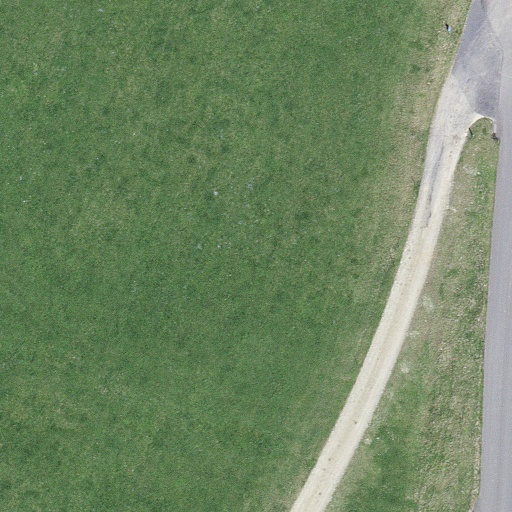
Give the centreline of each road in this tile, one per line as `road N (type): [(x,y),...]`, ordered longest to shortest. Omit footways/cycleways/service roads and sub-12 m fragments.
road 1 (track): [(511,63),(487,73),(458,105),(403,305),(307,511)]
road 2 (unclassified): [(499,511),(511,261)]
